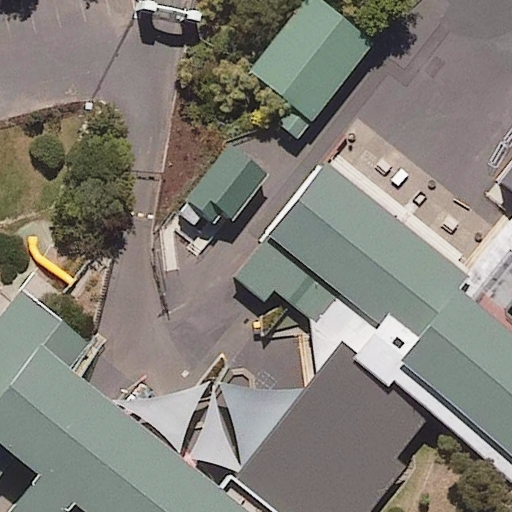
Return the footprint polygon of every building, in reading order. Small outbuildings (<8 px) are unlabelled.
[(370,41),(316,0),(295,0),(241,69),(287,105),(274,122),(295,138),(370,41)] [(268,181),(230,150),(167,227),(205,258),(268,181)] [(445,259),(323,161),(227,280),(349,378),(445,259)] [(511,186),(511,165),(502,178),(511,186)] [(511,351),(446,298),(399,356),(511,446),(511,351)] [(246,511),(9,321),(0,332),(0,494),(22,511),(246,511)] [(343,511),(410,430),(339,373),(240,496),(260,511),(343,511)]
